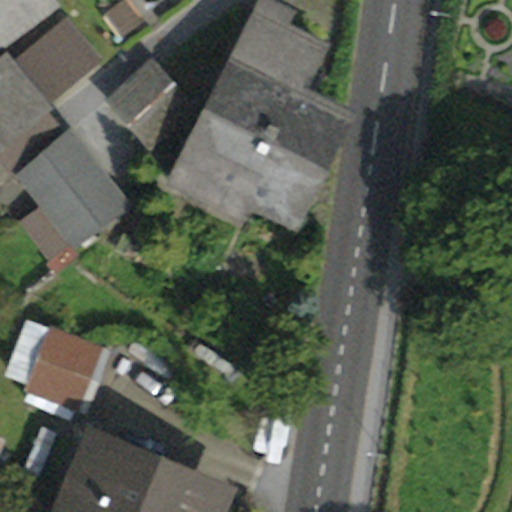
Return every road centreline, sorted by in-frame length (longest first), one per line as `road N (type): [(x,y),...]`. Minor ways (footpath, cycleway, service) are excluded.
road 1 (primary): [(395,0),(313,511)]
road 2 (residential): [(60,121),(217,0)]
